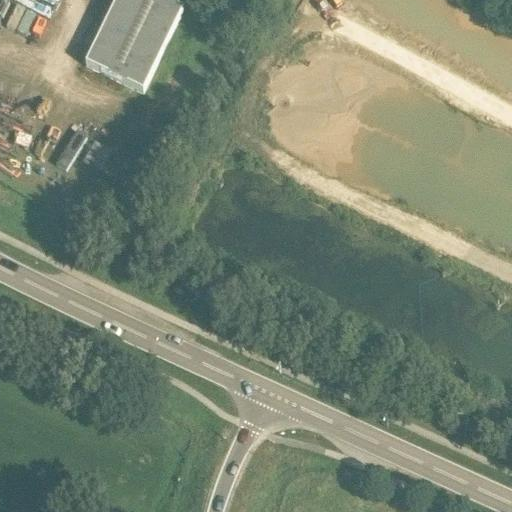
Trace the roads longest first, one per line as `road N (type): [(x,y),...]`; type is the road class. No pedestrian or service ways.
road 1 (track): [(511,114),(306,1),(192,197),(184,255),(201,273),(511,416)]
road 2 (track): [(511,275),(228,139)]
road 3 (secondary): [(267,393),(0,267)]
road 4 (secondary): [(511,504),(267,393)]
road 5 (motorway): [(217,511),(267,393)]
